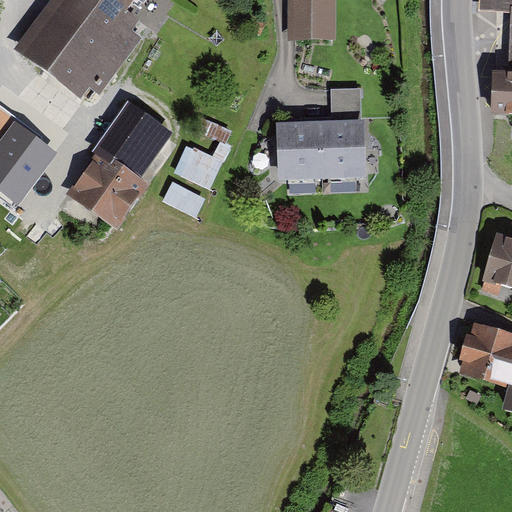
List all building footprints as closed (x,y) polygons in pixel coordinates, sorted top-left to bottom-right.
[(54,0),(17,50),(80,97),(90,83),(99,90),(138,38),(133,35),(141,24),(130,16),(141,0),(54,0)] [(336,0),(288,0),(289,42),(337,42),(336,0)] [(491,113),(511,114),(511,0),(480,0),(480,12),(511,13),(511,43),(511,59),(511,58),(511,72),(493,72),(491,113)] [(361,90),(332,91),(333,122),(362,121),(361,90)] [(97,159),(72,196),(123,230),(152,187),(141,180),(173,133),(128,102),(92,155),(97,159)] [(61,155),(0,108),(0,198),(18,212),(61,155)] [(333,122),(278,124),(280,181),(366,178),(364,122),(362,121),(333,122)] [(223,165),(188,148),(163,202),(198,218),(223,165)] [(511,242),(500,239),(487,283),(511,290),(511,242)] [(511,337),(472,326),(458,374),(511,389),(505,412),(511,413),(511,337)]
